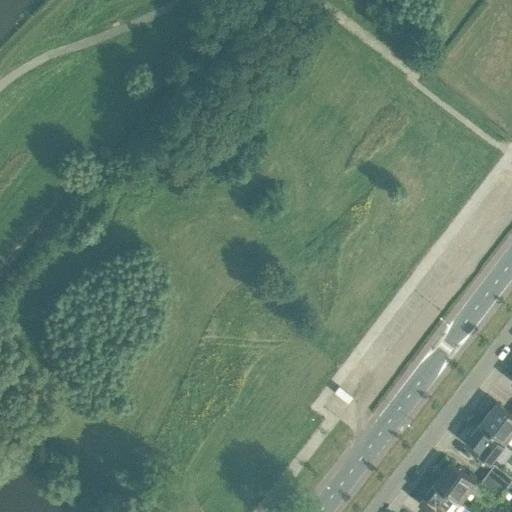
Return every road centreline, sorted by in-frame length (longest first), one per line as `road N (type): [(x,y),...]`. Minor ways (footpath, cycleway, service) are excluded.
road 1 (tertiary): [(321,511),(511,267)]
road 2 (residential): [(388,511),(511,353)]
